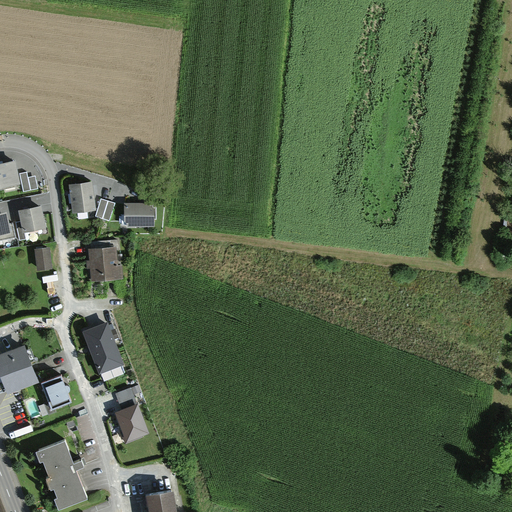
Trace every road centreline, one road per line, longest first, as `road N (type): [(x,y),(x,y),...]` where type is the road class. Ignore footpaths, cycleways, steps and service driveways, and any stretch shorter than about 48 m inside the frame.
road 1 (residential): [(119,511),(101,425),(59,322)]
road 2 (residential): [(0,141),(40,151),(61,237)]
